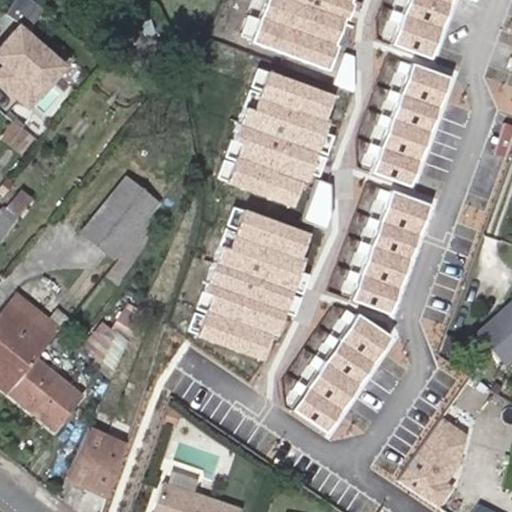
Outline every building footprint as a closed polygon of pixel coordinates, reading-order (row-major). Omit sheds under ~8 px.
[(12,0),(6,13),(30,25),(41,4),(33,0),(12,0)] [(349,0),(266,0),(251,41),(324,68),(349,0)] [(448,0),(407,0),(390,45),(426,59),(448,0)] [(64,66),(13,23),(0,38),(0,66),(1,67),(0,68),(0,85),(28,109),(64,66)] [(448,79),(411,65),(369,172),(405,186),(448,79)] [(330,95),(257,67),(213,183),(287,210),(330,95)] [(2,138),(21,152),(31,139),(12,124),(2,138)] [(84,231),(113,254),(153,204),(124,181),(84,231)] [(428,205),(392,191),(349,298),(386,312),(428,205)] [(0,239),(24,208),(14,199),(0,216),(0,239)] [(306,235),(233,208),(187,332),(259,359),(306,235)] [(511,359),(511,294),(472,331),(505,367),(511,359)] [(0,313),(0,385),(8,392),(34,359),(59,329),(15,295),(0,313)] [(114,379),(143,313),(127,305),(110,332),(103,325),(81,349),(114,379)] [(388,337),(355,315),(290,409),(322,431),(388,337)] [(34,359),(8,392),(53,429),(81,397),(34,359)] [(464,433),(440,418),(396,480),(437,507),(450,488),(445,484),(459,461),(464,433)] [(91,428),(69,477),(111,496),(128,445),(91,428)] [(239,511),(241,508),(166,480),(153,511),(239,511)]
